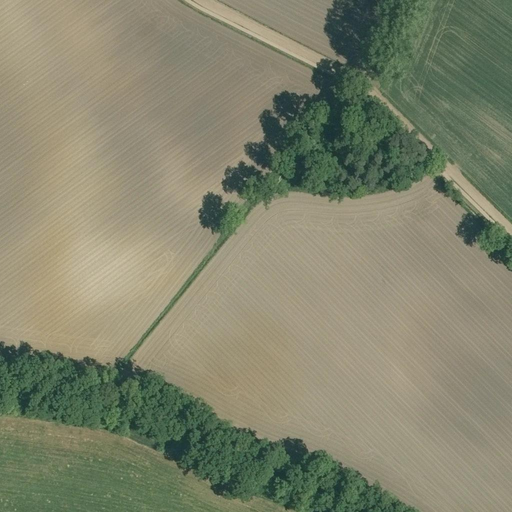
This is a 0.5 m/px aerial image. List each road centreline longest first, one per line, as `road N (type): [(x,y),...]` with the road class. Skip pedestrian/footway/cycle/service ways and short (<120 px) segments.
road 1 (track): [(194,0),(371,92)]
road 2 (track): [(371,92),(511,230)]
